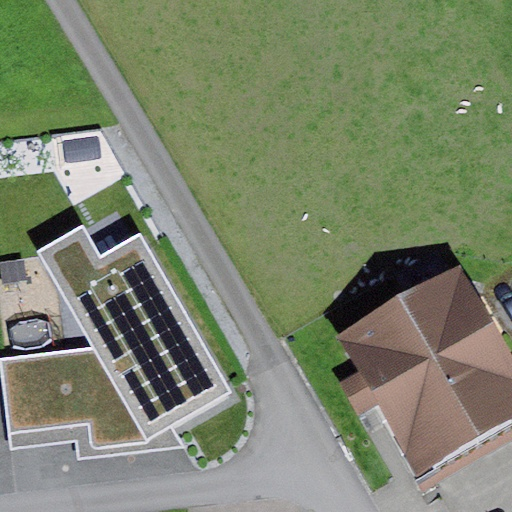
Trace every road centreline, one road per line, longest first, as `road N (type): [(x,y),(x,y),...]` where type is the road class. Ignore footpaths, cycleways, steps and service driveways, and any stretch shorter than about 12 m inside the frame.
road 1 (residential): [(327,468),(53,0)]
road 2 (residential): [(327,468),(44,511)]
